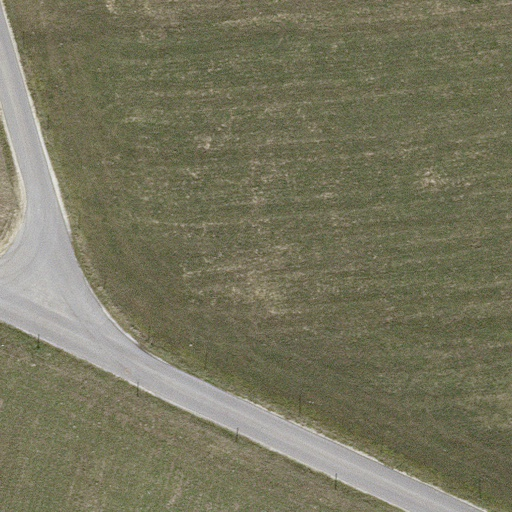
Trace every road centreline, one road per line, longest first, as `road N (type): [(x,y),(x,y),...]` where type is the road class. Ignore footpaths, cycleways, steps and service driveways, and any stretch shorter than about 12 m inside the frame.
road 1 (track): [(0,308),(440,511)]
road 2 (track): [(0,22),(94,351)]
